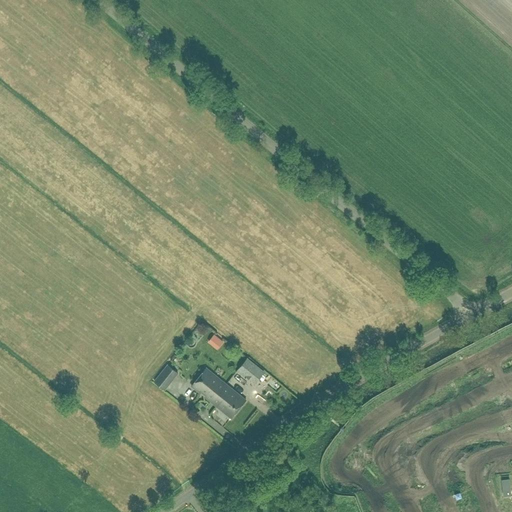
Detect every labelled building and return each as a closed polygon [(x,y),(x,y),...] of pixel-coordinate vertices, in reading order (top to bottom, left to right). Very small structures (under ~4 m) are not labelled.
[(247,358),(238,369),(255,382),(264,372),(247,358)] [(165,390),(178,373),(167,364),(154,381),(165,390)] [(219,392),(226,383),(206,367),(192,386),(216,405),(224,396),(219,392)] [(224,396),(216,405),(232,418),(246,399),(226,383),(219,392),(224,396)] [(206,406),(200,402),(197,406),(203,410),(206,406)] [(486,454),(482,457),(489,464),(493,461),(486,454)] [(509,478),(502,479),(503,493),(510,493),(509,478)]
